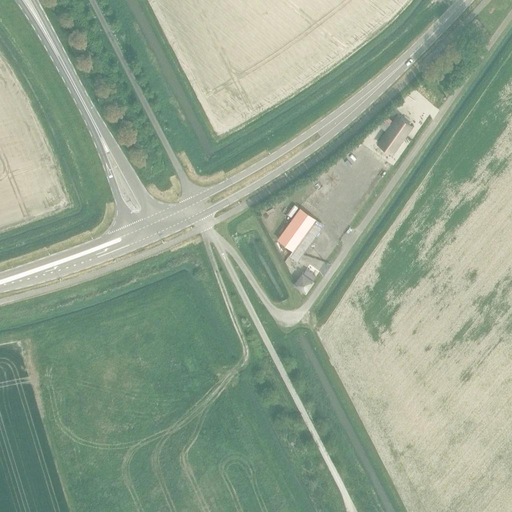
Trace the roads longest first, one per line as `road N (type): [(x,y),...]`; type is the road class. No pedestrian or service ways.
road 1 (unclassified): [(208,232),(275,316),(295,319),(511,18)]
road 2 (unclassified): [(353,511),(208,232)]
road 3 (tertiary): [(200,216),(331,134),(428,38)]
road 4 (tertiary): [(428,38),(325,121),(193,200)]
road 5 (unclassified): [(193,200),(90,0)]
road 6 (secondary): [(0,288),(148,241)]
road 7 (track): [(208,232),(245,352),(233,368)]
road 8 (secondary): [(129,229),(0,277)]
